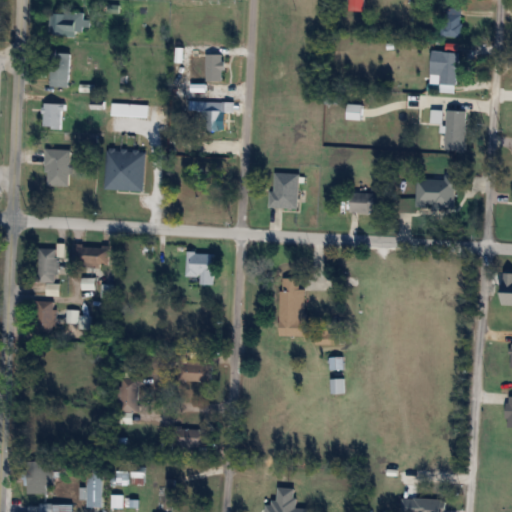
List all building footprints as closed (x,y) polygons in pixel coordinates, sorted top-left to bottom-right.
[(462,37),(462,8),(446,8),(446,37),(462,37)] [(88,13),(51,13),(51,35),(77,35),(77,29),(88,29),(88,13)] [(441,75),(440,83),(458,84),(459,52),(433,51),(432,75),(441,75)] [(50,86),(70,86),(70,52),(50,52),(50,86)] [(207,81),(224,81),(224,54),(207,54),(207,81)] [(64,103),(44,103),(44,128),(64,128),(64,103)] [(150,103),(112,103),(112,116),(150,116),(150,103)] [(348,118),(362,119),(363,104),(348,104),(348,118)] [(204,109),(204,130),(227,130),(227,109),(204,109)] [(466,150),(466,110),(447,110),(447,150),(466,150)] [(71,185),(71,149),(48,149),(48,185),(71,185)] [(145,191),(146,151),(107,150),(106,189),(145,191)] [(299,208),(299,173),(272,173),(272,207),(299,208)] [(205,209),(224,209),(224,186),(205,186),(205,209)] [(351,212),(385,212),(385,193),(351,193),(351,212)] [(111,246),(76,246),(76,261),(110,262),(111,246)] [(38,282),(58,282),(58,248),(38,248),(38,282)] [(216,284),(216,252),(188,252),(188,275),(201,275),(201,284),(216,284)] [(299,278),(281,278),(280,335),(307,335),(307,289),(299,289),(299,278)] [(112,297),(112,284),(101,284),(101,297),(112,297)] [(35,334),(56,334),(56,300),(35,300),(35,334)] [(77,323),(78,310),(67,310),(66,322),(77,323)] [(90,316),(80,316),(80,328),(90,328),(90,316)] [(184,383),(211,383),(211,361),(184,361),(184,383)] [(119,412),(139,412),(139,378),(119,378),(119,412)] [(345,378),(331,378),(331,393),(345,393),(345,378)] [(208,429),(177,429),(177,447),(208,447),(208,429)] [(145,478),(145,467),(132,467),(132,478),(145,478)] [(53,485),(53,468),(29,468),(29,493),(46,493),(46,485),(53,485)] [(103,506),(103,469),(87,469),(87,506),(103,506)] [(115,471),(115,485),(128,485),(128,471),(115,471)] [(175,509),(175,478),(166,478),(166,509),(175,509)]
